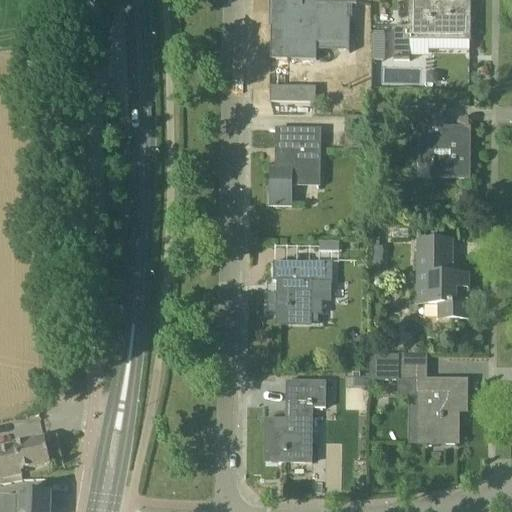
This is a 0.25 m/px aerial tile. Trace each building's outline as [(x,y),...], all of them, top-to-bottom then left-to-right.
[(272,0),(271,62),(316,62),(317,44),(350,44),(351,5),(303,5),(302,0),(272,0)] [(471,2),(444,2),(430,1),(430,0),(409,0),(409,28),(395,28),(394,63),(409,63),(410,42),(471,43),(471,2)] [(316,104),(316,88),(279,87),(271,87),(271,104),(291,104),(316,104)] [(389,121),(389,105),(377,105),(377,108),(373,108),(373,118),(376,118),(376,121),(389,121)] [(470,130),(444,130),(444,110),(445,108),(419,108),(418,161),(432,161),(432,179),(469,181),(470,130)] [(345,146),(369,146),(369,113),(345,113),(345,146)] [(275,170),(270,170),(269,208),(293,208),(293,186),(318,186),(319,132),(276,132),(275,170)] [(469,276),(446,276),(447,258),(452,259),(452,242),(418,241),(418,306),(448,306),(448,321),(467,321),(467,290),(469,290),(469,276)] [(383,264),(384,248),(379,248),(373,248),(371,271),(380,271),(380,263),(383,264)] [(329,283),(332,283),(333,264),(274,264),(273,283),(280,283),(280,295),(268,295),(267,315),(280,315),(280,324),(319,324),(319,300),(328,301),(329,283)] [(399,358),(370,358),(370,382),(399,383),(399,366),(399,358)] [(345,373),(351,373),(367,373),(367,360),(345,360),(345,373)] [(459,447),(460,403),(468,403),(468,382),(427,382),(427,367),(399,366),(399,383),(418,383),(417,445),(409,445),(409,446),(425,446),(459,447)] [(347,381),(347,394),(362,394),(362,381),(347,381)] [(313,410),(326,410),(326,384),(287,383),(286,421),(266,421),(265,436),(269,436),(268,464),(312,465),(313,410)] [(51,465),(45,440),(0,449),(0,480),(23,476),(22,471),(51,465)] [(0,511),(51,511),(52,496),(19,494),(19,500),(0,499),(0,511)]
